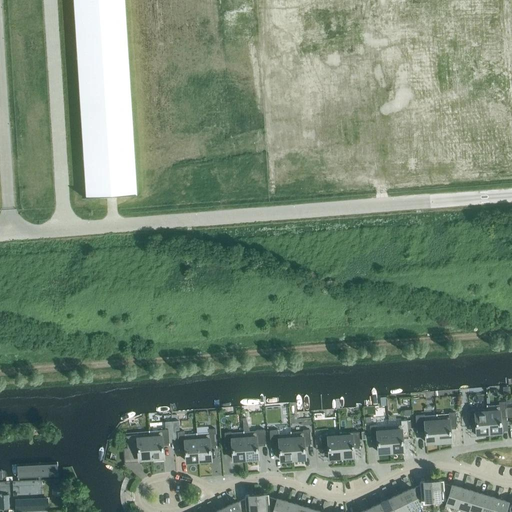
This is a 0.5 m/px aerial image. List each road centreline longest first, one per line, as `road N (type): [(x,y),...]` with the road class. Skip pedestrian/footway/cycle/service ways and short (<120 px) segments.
road 1 (unknown): [(0,376),(511,335)]
road 2 (unclassified): [(0,231),(511,193)]
road 3 (residential): [(511,483),(431,465),(343,497),(268,479),(218,489)]
road 4 (residential): [(218,489),(182,477),(148,481),(139,497),(157,510),(207,495)]
